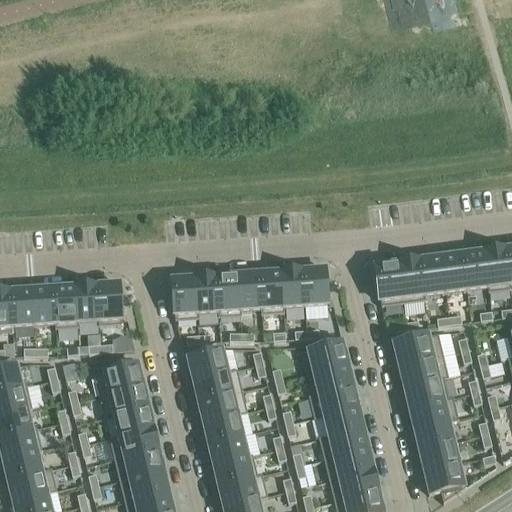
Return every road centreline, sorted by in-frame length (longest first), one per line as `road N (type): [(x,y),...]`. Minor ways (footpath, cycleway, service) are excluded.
road 1 (residential): [(344,244),(402,511)]
road 2 (residential): [(197,511),(139,260)]
road 3 (residential): [(139,260),(344,244)]
road 4 (residential): [(344,244),(511,227)]
road 5 (residential): [(0,268),(139,260)]
